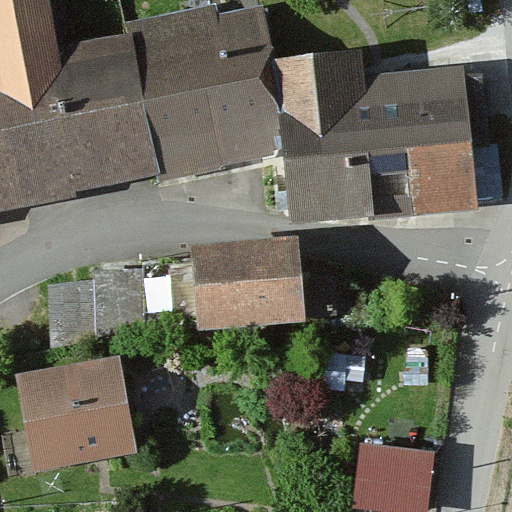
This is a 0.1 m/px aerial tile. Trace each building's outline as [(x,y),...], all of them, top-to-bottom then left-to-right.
[(0,219),(282,169),(271,64),(266,24),(137,45),(140,62),(39,79),(27,7),(0,11),(0,219)] [(369,55),(271,64),(282,169),(287,226),(486,208),(473,76),(372,86),(369,55)] [(295,254),(187,261),(192,346),(301,339),(295,254)] [(140,264),(50,268),(53,329),(143,324),(140,264)] [(107,364),(5,382),(23,482),(126,464),(107,364)] [(426,511),(434,461),(359,451),(351,511),(353,511),(426,511)]
